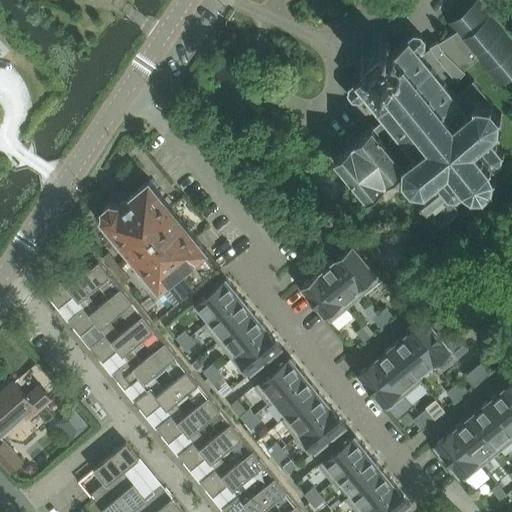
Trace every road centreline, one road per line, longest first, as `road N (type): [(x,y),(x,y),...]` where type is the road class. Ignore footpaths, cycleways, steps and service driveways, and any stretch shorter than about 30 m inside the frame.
road 1 (residential): [(129,83),(263,249),(240,266),(422,495),(444,478)]
road 2 (residential): [(3,275),(129,83)]
road 3 (residential): [(122,417),(3,275)]
road 4 (residential): [(0,505),(31,497),(122,417)]
road 5 (residential): [(200,511),(122,417)]
